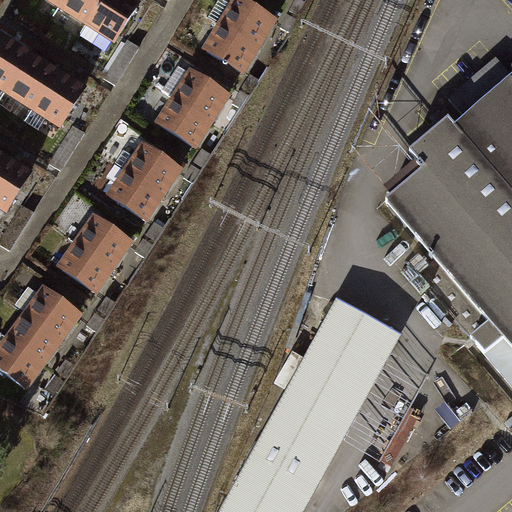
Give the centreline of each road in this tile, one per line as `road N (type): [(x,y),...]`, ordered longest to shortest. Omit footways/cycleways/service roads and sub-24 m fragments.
road 1 (unknown): [(452,0),(433,5),(352,234),(352,256),(422,344),(426,364),(347,474)]
road 2 (residential): [(2,274),(182,0)]
